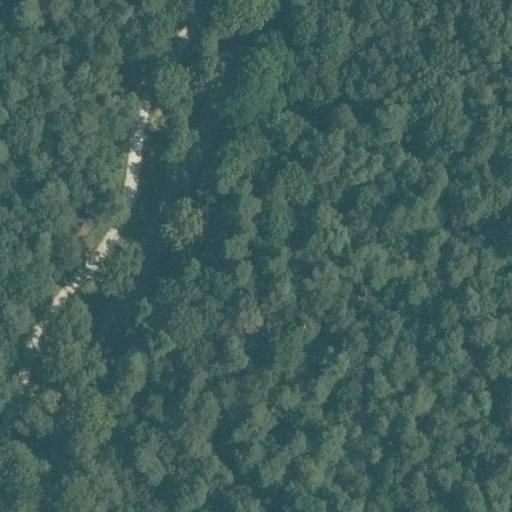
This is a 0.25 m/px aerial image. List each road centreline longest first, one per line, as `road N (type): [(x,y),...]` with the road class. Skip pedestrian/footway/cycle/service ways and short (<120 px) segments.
road 1 (tertiary): [(51,511),(62,434),(273,0)]
road 2 (unknown): [(511,397),(426,511)]
